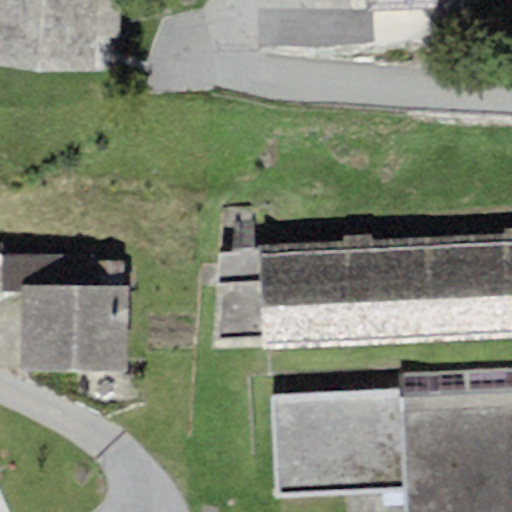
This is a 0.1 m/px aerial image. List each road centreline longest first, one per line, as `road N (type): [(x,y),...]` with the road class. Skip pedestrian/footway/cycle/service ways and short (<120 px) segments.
road 1 (residential): [(193,65),(511,94)]
road 2 (residential): [(0,395),(117,461),(135,486),(137,511)]
